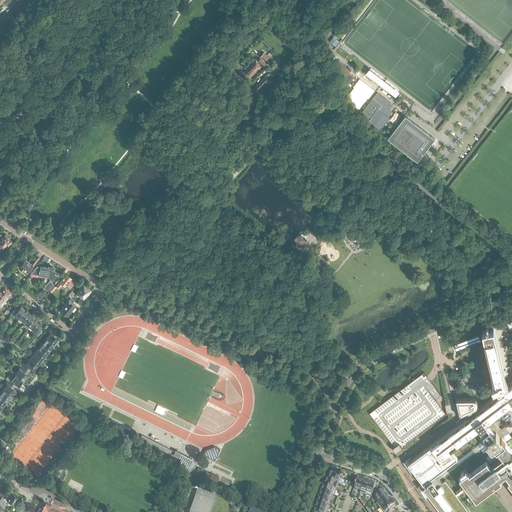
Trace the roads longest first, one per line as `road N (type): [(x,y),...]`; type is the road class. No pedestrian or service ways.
road 1 (tertiary): [(319,452),(339,397),(374,356),(490,301),(511,302)]
road 2 (residential): [(74,335),(101,286),(26,238)]
road 3 (residential): [(0,430),(74,335)]
